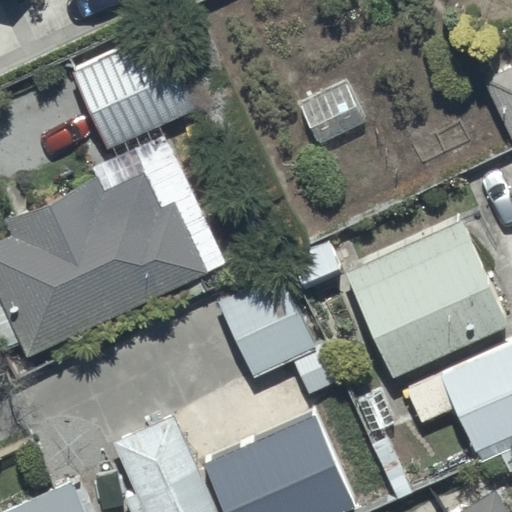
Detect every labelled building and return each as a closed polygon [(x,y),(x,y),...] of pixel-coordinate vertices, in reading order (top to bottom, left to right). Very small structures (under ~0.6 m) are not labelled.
[(50,0),(8,20),(27,60),(118,17),(109,0),(50,0)] [(73,62),(108,142),(195,104),(160,24),(73,62)] [(511,58),(484,72),(511,129),(511,58)] [(301,100),(320,138),(367,115),(348,77),(301,100)] [(0,233),(0,286),(28,347),(227,257),(167,126),(87,163),(90,170),(6,209),(15,227),(0,233)] [(346,263),(394,367),(509,315),(461,210),(346,263)] [(217,292),(254,369),(289,353),(306,389),(344,370),(327,334),(317,339),(281,262),(217,292)] [(511,334),(406,383),(423,420),(458,404),(480,453),(511,438),(511,334)] [(204,455),(229,511),(321,511),(357,496),(316,405),(204,455)] [(149,511),(223,511),(174,406),(113,435),(136,486),(125,492),(133,511),(134,511),(147,507),(149,511)] [(0,502),(0,511),(88,511),(69,470),(0,502)] [(511,511),(511,506),(495,480),(444,511),(511,511)]
